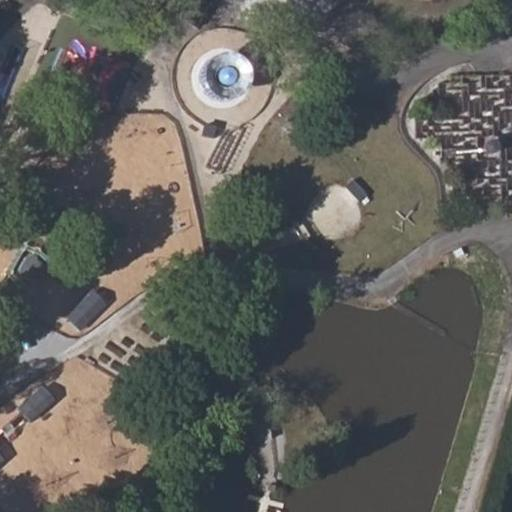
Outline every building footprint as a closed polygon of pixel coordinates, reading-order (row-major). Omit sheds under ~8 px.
[(108,0),(107,3),(129,13),(135,0),(108,0)] [(114,107),(133,56),(75,34),(56,85),(114,107)] [(205,39),(188,75),(221,91),(239,55),(205,39)] [(80,330),(106,302),(92,289),(66,317),(80,330)] [(105,369),(131,347),(113,327),(88,349),(105,369)] [(29,423),(55,400),(34,378),(9,401),(29,423)]
